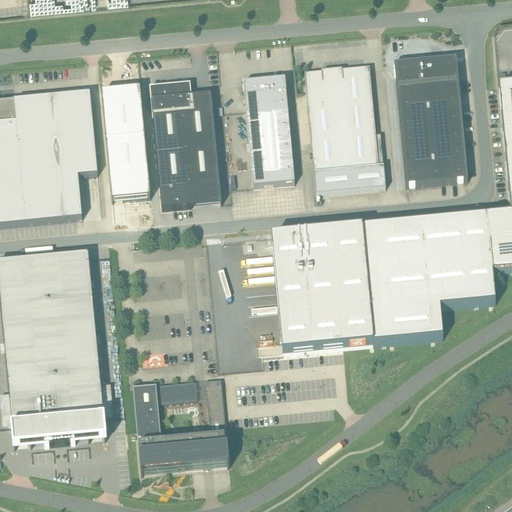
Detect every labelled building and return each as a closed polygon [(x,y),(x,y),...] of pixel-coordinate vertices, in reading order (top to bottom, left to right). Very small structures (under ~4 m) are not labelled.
[(456,62),(405,66),(395,67),(395,65),(394,65),(394,67),(396,84),(406,190),(468,184),(456,62)] [(321,75),(304,77),(314,176),(316,198),(386,192),(384,169),(379,170),(369,71),(342,73),(342,72),(321,74),(321,75)] [(245,102),(253,191),(264,190),(264,189),(274,188),(274,189),(295,187),(286,98),(286,96),(285,82),(266,84),(266,85),(243,87),(244,91),(243,91),(244,91),(244,100),(245,100),(245,102)] [(211,98),(190,100),(190,98),(191,98),(190,98),(190,95),(190,92),(189,89),(190,89),(190,87),(187,87),(188,89),(150,92),(150,93),(152,93),(153,95),(151,95),(151,96),(153,96),(153,98),(151,98),(151,99),(153,99),(153,101),(151,101),(151,102),(153,102),(153,104),(151,104),(151,105),(153,105),(154,107),(152,107),(152,108),(154,108),(154,110),(152,110),(152,111),(154,111),(154,113),(152,113),(152,114),(154,114),(154,116),(152,116),(152,119),(153,119),(162,213),(192,210),(191,201),(220,198),(220,207),(221,207),(211,98)] [(511,218),(271,241),(283,357),(443,342),(440,312),(495,307),(492,277),(511,275),(511,88),(499,90),(499,95),(511,218)] [(141,92),(101,96),(112,205),(151,201),(141,92)] [(0,104),(0,229),(82,222),(78,180),(98,178),(90,97),(15,104),(15,103),(0,104)] [(88,258),(0,265),(0,305),(12,431),(11,431),(13,453),(45,450),(49,450),(49,449),(71,447),(75,447),(107,444),(105,422),(104,422),(88,258)] [(227,471),(229,470),(221,383),(205,385),(210,442),(161,446),(158,407),(197,404),(195,386),(133,391),(141,479),(143,478),(143,476),(204,470),(204,472),(209,471),(209,470),(227,468),(227,471)]
